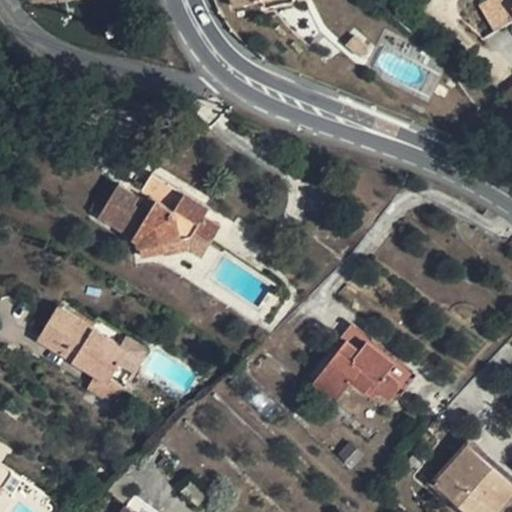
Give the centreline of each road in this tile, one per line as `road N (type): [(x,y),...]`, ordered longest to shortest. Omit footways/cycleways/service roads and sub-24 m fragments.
road 1 (secondary): [(241,77),(511,195)]
road 2 (residential): [(4,0),(43,42),(190,83),(241,77)]
road 3 (unknown): [(190,83),(294,177),(307,208),(300,227),(276,243),(242,244)]
road 4 (unknown): [(433,155),(327,302)]
